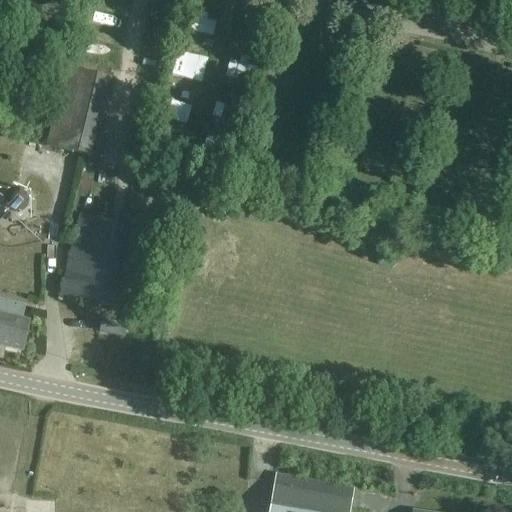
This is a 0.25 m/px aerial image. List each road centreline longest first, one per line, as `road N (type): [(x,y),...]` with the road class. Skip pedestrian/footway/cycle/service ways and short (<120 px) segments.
road 1 (tertiary): [(511,476),(0,378)]
road 2 (unknown): [(92,183),(131,0)]
road 3 (unknown): [(347,0),(470,37)]
